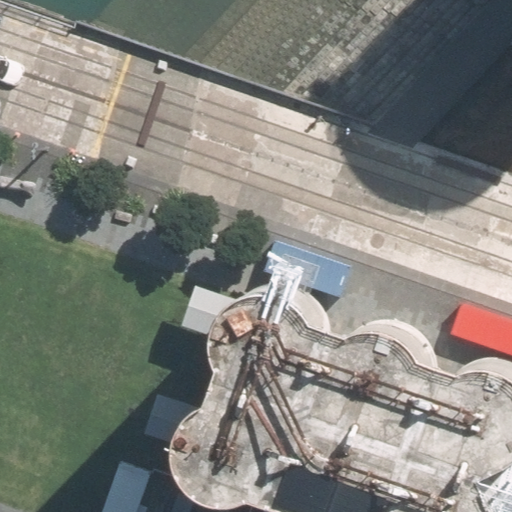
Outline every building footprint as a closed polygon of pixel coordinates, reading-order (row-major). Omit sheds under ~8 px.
[(313,404),(343,316),(324,309),(314,296),(297,285),(284,282),(266,283),(251,290),(238,302),(230,317),(228,334),(231,351),(234,356),(228,374),(313,404)] [(313,404),(422,441),(451,354),(433,348),(432,344),(422,331),(405,320),(391,318),(374,319),(362,323),(343,316),(313,404)] [(511,358),(499,355),(482,357),(472,361),(451,354),(422,441),(492,466),(511,454),(511,358)] [(265,484),(283,490),(313,404),(228,374),(222,393),(211,398),(199,410),(191,425),(188,442),(192,458),(199,471),(212,484),(226,490),(244,491),(260,487),(265,484)] [(397,511),(422,441),(313,404),(283,490),(301,496),(309,510),(311,511),(397,511)] [(507,511),(507,506),(502,490),(497,479),(492,466),(422,441),(397,511),(507,511)] [(185,511),(220,511),(226,494),(195,483),(185,511)]
